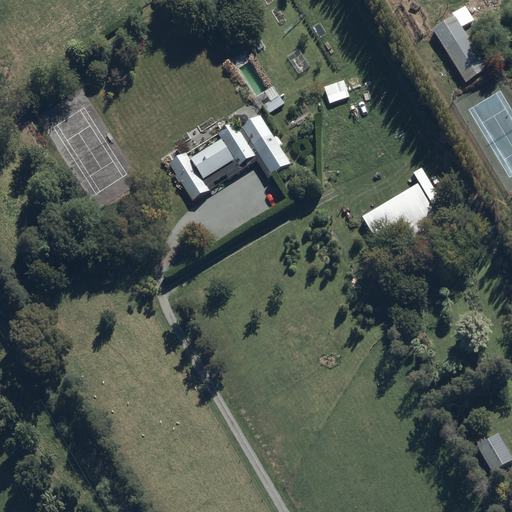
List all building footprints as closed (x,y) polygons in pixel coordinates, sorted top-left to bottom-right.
[(450,17),(459,29),(472,21),(463,6),(449,15),(450,17)] [(459,29),(450,17),(430,30),(464,83),(485,70),(459,29)] [(297,48),(284,57),(297,75),(309,67),(297,48)] [(230,62),(264,114),(237,131),(232,123),(215,134),(219,141),(188,161),(183,154),(167,164),(193,203),(258,160),(269,177),(289,164),(278,147),(281,145),(277,138),(281,136),(267,115),(283,105),(247,50),(230,62)] [(341,80),(319,88),(323,99),(345,91),(341,80)] [(413,185),(359,219),(376,246),(402,229),(413,246),(441,229),(413,185)] [(480,434),(473,438),(477,445),(475,446),(490,474),(495,471),(499,478),(511,470),(511,466),(510,462),(511,461),(497,434),(484,441),(480,434)]
